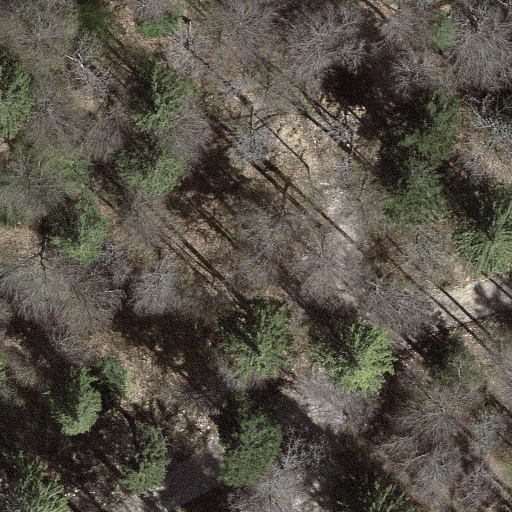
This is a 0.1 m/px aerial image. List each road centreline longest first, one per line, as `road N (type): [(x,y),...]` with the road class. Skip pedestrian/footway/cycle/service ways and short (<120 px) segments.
road 1 (track): [(264,0),(345,195),(367,333)]
road 2 (track): [(318,511),(367,333),(511,280)]
